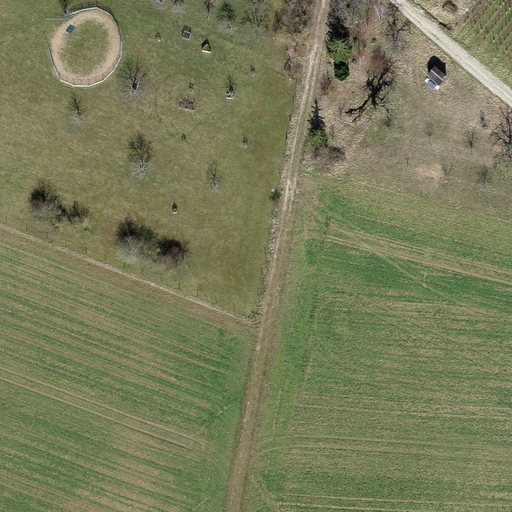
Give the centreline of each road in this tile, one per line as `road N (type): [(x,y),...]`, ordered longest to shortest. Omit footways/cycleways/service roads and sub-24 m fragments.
road 1 (track): [(323,0),(233,511)]
road 2 (track): [(402,0),(511,96)]
